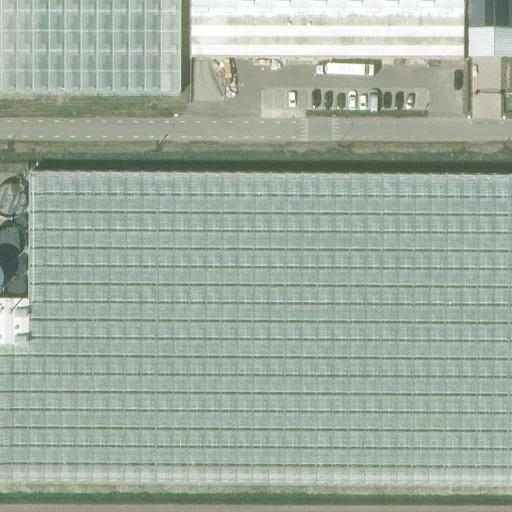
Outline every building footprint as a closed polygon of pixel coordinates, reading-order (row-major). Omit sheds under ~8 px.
[(0,0),(0,93),(179,94),(178,0),(0,0)] [(188,0),(189,19),(462,20),(461,0),(188,0)] [(511,0),(467,0),(467,29),(511,28),(511,0)] [(461,59),(462,20),(189,19),(189,59),(461,59)] [(0,301),(0,483),(511,486),(511,178),(27,175),(26,301),(0,301)]
